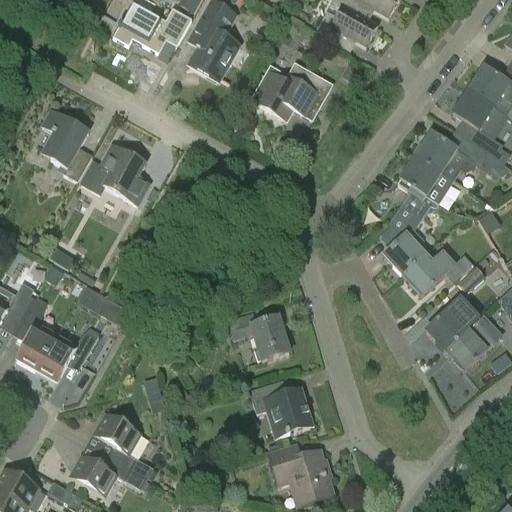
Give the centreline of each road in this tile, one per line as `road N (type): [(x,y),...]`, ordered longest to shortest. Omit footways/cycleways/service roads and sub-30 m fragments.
road 1 (residential): [(326,219),(96,88)]
road 2 (residential): [(428,490),(366,442),(314,280)]
road 3 (residential): [(326,219),(416,97)]
road 4 (residential): [(405,350),(360,269),(314,280)]
road 5 (residential): [(416,97),(500,0)]
